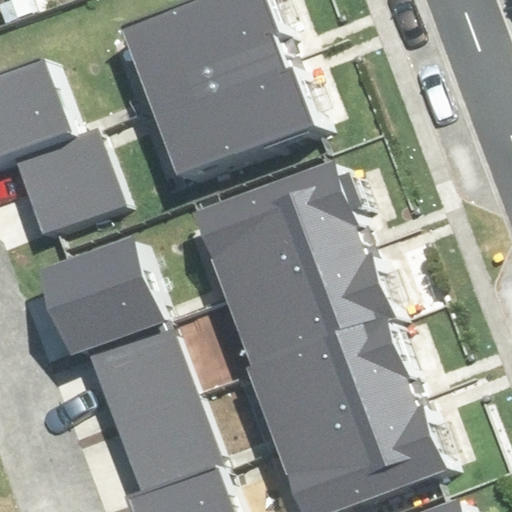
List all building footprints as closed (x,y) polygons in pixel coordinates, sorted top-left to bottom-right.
[(313,50),(294,0),(209,0),(145,24),(174,101),(313,50)] [(342,127),(313,50),(174,101),(202,178),(342,127)] [(67,53),(0,79),(0,148),(5,161),(32,150),(96,124),(67,53)] [(96,124),(32,150),(62,225),(146,191),(116,116),(96,124)] [(378,235),(348,160),(206,216),(235,291),(378,235)] [(408,310),(378,235),(235,291),(265,366),(408,310)] [(151,238),(63,271),(92,346),(103,342),(180,313),(151,238)] [(438,385),(408,310),(265,366),(295,441),(438,385)] [(103,342),(130,413),(207,384),(180,313),(103,342)] [(130,413),(158,485),(234,456),(207,384),(130,413)] [(335,511),(468,460),(438,385),(295,441),(323,511),(335,511)] [(255,511),(234,456),(158,485),(143,490),(151,511),(255,511)] [(485,511),(480,496),(439,511),(485,511)]
